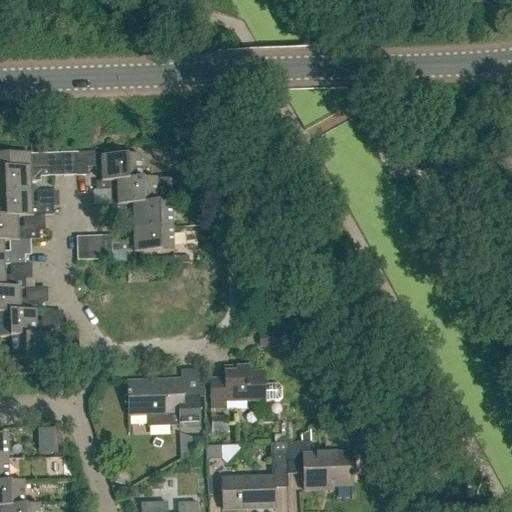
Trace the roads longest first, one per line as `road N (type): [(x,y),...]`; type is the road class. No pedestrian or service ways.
road 1 (tertiary): [(0,81),(496,64)]
road 2 (residential): [(105,354),(63,290),(62,245),(77,210)]
